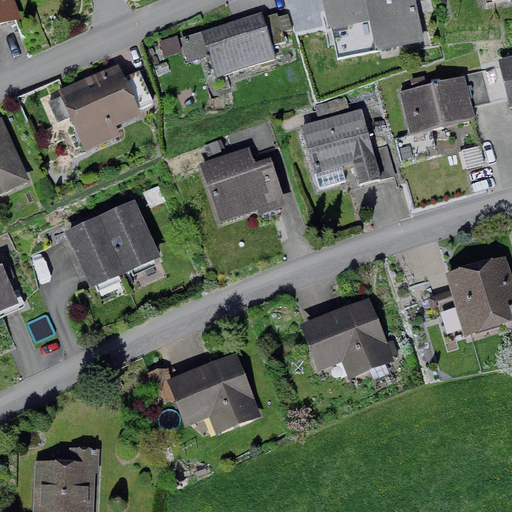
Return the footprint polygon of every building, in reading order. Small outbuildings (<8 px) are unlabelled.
[(0,0),(0,24),(13,20),(6,0),(0,0)] [(376,53),(419,44),(409,0),(322,0),(329,30),(353,25),(352,19),(368,16),(376,53)] [(269,49),(283,45),(275,16),(232,29),(232,27),(200,37),(213,80),(273,61),(269,49)] [(511,62),(499,66),(499,68),(480,73),(487,102),(506,98),(509,110),(511,109),(511,62)] [(419,71),(408,74),(410,83),(421,80),(419,71)] [(400,94),(410,137),(472,123),(468,107),(487,102),(480,73),(460,78),(461,80),(400,94)] [(131,114),(150,106),(137,76),(118,84),(114,75),(62,98),(80,140),(133,117),(131,114)] [(323,104),(313,107),(317,117),(326,114),(323,104)] [(311,171),(316,191),(343,183),(339,169),(351,165),(358,188),(378,182),(359,116),(300,132),(311,171)] [(200,170),(218,223),(274,204),(263,171),(252,175),(247,158),(276,149),(267,122),(225,136),(233,159),(200,170)] [(0,193),(22,184),(0,134),(0,193)] [(224,140),(213,144),(217,154),(227,150),(224,140)] [(154,261),(131,209),(98,224),(122,275),(154,261)] [(122,275),(98,224),(66,238),(89,290),(122,275)] [(498,265),(470,274),(472,283),(453,289),(458,306),(434,313),(444,345),(469,337),(468,333),(503,322),(497,304),(509,300),(498,265)] [(0,309),(13,304),(0,271),(0,309)] [(385,361),(364,308),(304,332),(319,368),(354,354),(361,371),(385,361)] [(388,362),(396,359),(391,346),(383,350),(388,362)] [(252,417),(231,363),(171,387),(186,423),(221,409),(228,427),(252,417)] [(86,511),(88,473),(38,471),(35,511),(86,511)]
